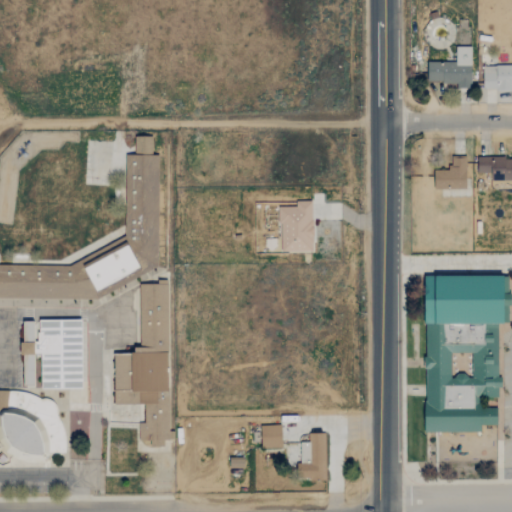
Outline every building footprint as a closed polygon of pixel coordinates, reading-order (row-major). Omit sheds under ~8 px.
[(455,62),(427,61),(427,82),(455,83),(455,88),(471,89),(471,47),(455,47),(455,62)] [(511,87),(511,65),(482,66),(483,90),(511,90),(511,87)] [(0,263),(70,264),(126,235),(125,153),(134,153),(134,135),(152,135),(152,153),(158,153),(158,264),(97,298),(0,296),(0,263)] [(465,157),(450,156),(449,170),(434,170),(434,189),(465,189),(465,157)] [(477,173),(490,173),(490,181),(511,181),(511,188),(511,157),(477,157),(477,173)] [(280,252),(313,252),(312,201),(295,201),(295,207),(279,207),(280,252)] [(424,274),(503,273),(503,277),(509,276),(509,322),(500,322),(499,423),(481,424),(481,431),(424,431),(424,274)] [(138,283),(167,283),(169,430),(174,430),(175,439),(164,439),(164,445),(149,445),(149,439),(139,439),(139,422),(145,422),(145,403),(112,403),(111,352),(134,351),(134,346),(139,346),(138,283)] [(23,320),(34,320),(38,318),(81,319),(82,387),(35,387),(35,385),(24,384),(24,355),(20,355),(20,341),(23,341),(23,320)] [(0,389),(0,467),(67,467),(67,390),(0,389)] [(282,448),(281,426),(260,426),(261,448),(282,448)] [(298,478),(297,461),(309,460),(309,431),(322,431),(323,478),(298,478)] [(243,458),(229,458),(229,474),(243,474),(243,458)]
